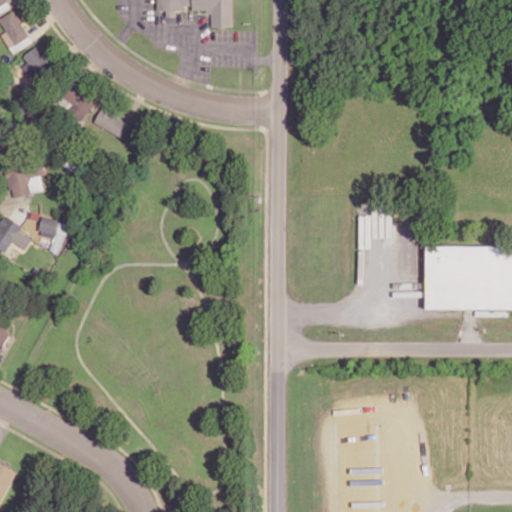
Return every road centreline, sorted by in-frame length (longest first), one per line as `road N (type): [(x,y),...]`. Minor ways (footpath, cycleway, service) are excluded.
road 1 (residential): [(282,0),(277,511)]
road 2 (residential): [(59,0),(92,41),(139,78),(205,106),(281,111)]
road 3 (residential): [(278,348),(511,348)]
road 4 (residential): [(143,511),(113,466),(0,401)]
